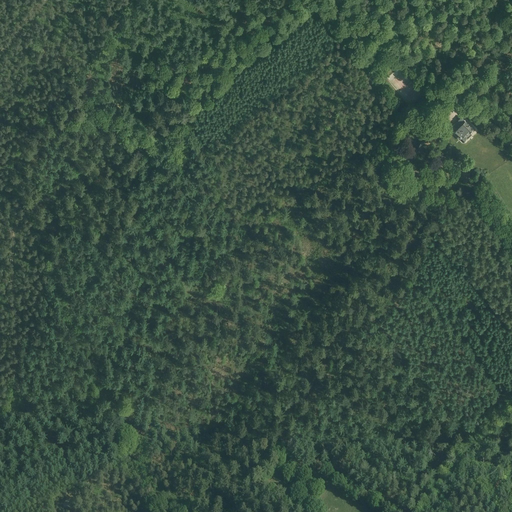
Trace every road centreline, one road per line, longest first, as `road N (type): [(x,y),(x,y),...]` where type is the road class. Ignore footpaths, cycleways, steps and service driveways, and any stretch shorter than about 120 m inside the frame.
road 1 (track): [(0,217),(14,234),(14,385),(74,434),(11,511)]
road 2 (track): [(11,230),(34,151),(55,136),(136,128),(159,85),(168,18),(179,0)]
road 3 (track): [(511,149),(499,130),(337,0)]
road 4 (track): [(511,387),(461,446),(420,511)]
